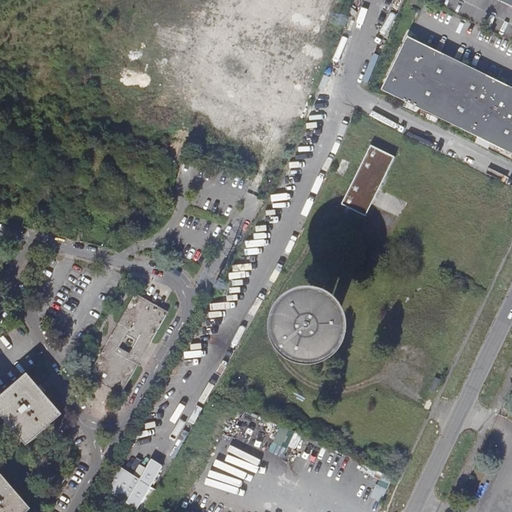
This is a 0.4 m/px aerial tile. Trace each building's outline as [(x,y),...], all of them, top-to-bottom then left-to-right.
[(511,87),(408,36),(382,90),(511,153),(511,87)] [(342,206),(366,218),(395,158),(371,147),(342,206)] [(349,348),(352,342),(354,334),(354,325),(352,317),(350,311),(346,305),(340,299),(333,294),(326,291),(318,289),(312,289),(307,290),(302,291),(297,293),(291,297),(286,301),(281,307),(279,311),(277,315),(276,319),(275,327),(275,333),(276,338),(278,343),(280,348),(284,354),(287,357),(289,359),(295,363),(302,366),(309,368),(319,368),(327,366),(333,364),(340,359),(344,355),(349,348)] [(90,373),(123,391),(138,365),(146,350),(166,315),(134,297),(118,323),(105,346),(90,373)] [(0,410),(28,443),(62,414),(47,397),(29,376),(2,399),(0,396),(0,410)] [(436,376),(430,388),(436,391),(442,379),(436,376)] [(290,442),(297,445),(301,432),(280,425),(272,452),(286,456),(290,442)] [(159,489),(152,485),(165,465),(153,458),(141,477),(120,465),(106,488),(146,511),(159,489)] [(53,467),(48,475),(63,484),(68,475),(53,467)] [(0,511),(28,511),(32,509),(0,472),(0,511)]
